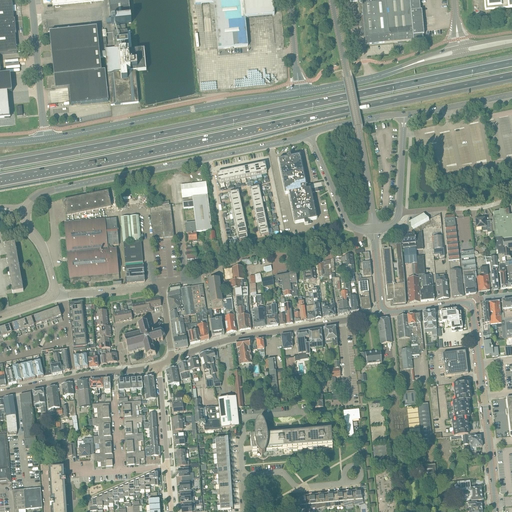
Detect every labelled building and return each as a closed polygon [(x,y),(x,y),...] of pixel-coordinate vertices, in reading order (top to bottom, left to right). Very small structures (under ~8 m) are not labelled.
[(9,0),(7,0),(0,0),(0,93),(7,93),(12,92),(10,74),(1,75),(0,61),(0,55),(12,54),(17,54),(15,34),(14,19),(12,0),(9,0)] [(42,0),(43,5),(53,4),(53,5),(103,1),(103,0),(109,0),(109,2),(110,7),(109,7),(111,21),(112,20),(112,25),(131,24),(131,18),(128,0),(42,0)] [(194,0),(195,5),(214,3),(218,49),(248,46),(245,18),(274,16),(272,0),(194,0)] [(349,0),(350,2),(357,1),(361,38),(365,37),(365,38),(366,45),(398,42),(398,43),(402,43),(401,41),(405,41),(405,42),(414,41),(414,40),(422,39),(421,35),(424,35),(424,30),(423,30),(421,31),(413,31),(411,16),(420,15),(422,15),(422,11),(419,11),(418,0),(349,0)] [(511,7),(511,0),(484,0),(485,4),(487,6),(485,7),(489,9),(490,8),(491,9),(507,8),(508,7),(511,6),(511,7)] [(420,15),(411,16),(413,31),(421,31),(423,30),(422,15),(420,15)] [(144,49),(141,49),(128,51),(128,48),(128,47),(127,32),(126,32),(126,25),(115,26),(116,32),(113,32),(115,48),(108,49),(108,45),(107,46),(106,37),(103,38),(104,46),(104,49),(105,49),(111,106),(139,103),(136,71),(146,70),(144,49)] [(97,28),(50,33),(55,90),(70,88),(71,105),(108,102),(105,71),(101,71),(100,61),(97,28)] [(7,93),(0,93),(0,119),(10,118),(7,93)] [(325,186),(324,182),(306,186),(300,156),(294,157),(293,154),(287,155),(287,158),(278,160),(285,194),(289,194),(295,224),(304,222),(305,225),(311,224),(310,221),(316,219),(311,193),(319,191),(318,187),(325,186)] [(206,183),(181,186),(184,209),(194,208),(195,223),(192,223),(185,224),(186,234),(196,233),(196,232),(212,231),(206,183)] [(63,201),(66,216),(111,207),(108,192),(87,196),(87,194),(83,195),(84,197),(63,201)] [(153,239),(164,238),(174,237),(170,205),(150,208),(153,239)] [(511,215),(509,216),(508,209),(499,210),(499,211),(493,212),(494,217),(492,217),(493,221),(493,222),(494,232),(497,255),(498,255),(499,262),(499,267),(501,290),(511,288),(511,262),(511,263),(511,257),(509,257),(508,249),(511,248),(511,215)] [(138,215),(130,216),(121,217),(124,242),(141,241),(138,215)] [(459,260),(454,215),(446,216),(445,219),(444,220),(449,261),(459,260)] [(475,219),(476,224),(476,228),(481,227),(482,231),(487,230),(487,233),(492,232),(491,226),(490,221),(485,221),(484,218),(475,219)] [(415,243),(416,252),(422,251),(420,231),(430,225),(430,224),(428,221),(430,220),(414,229),(414,231),(415,243)] [(214,232),(212,232),(207,232),(208,242),(209,242),(210,255),(217,255),(217,254),(219,254),(218,241),(215,242),(215,241),(214,232)] [(203,240),(202,237),(197,237),(196,234),(188,234),(189,241),(193,241),(193,242),(197,242),(197,240),(203,240)] [(433,250),(444,249),(442,236),(431,238),(433,250)] [(484,254),(483,247),(479,247),(479,240),(474,240),(475,255),(484,254)] [(123,244),(125,264),(143,262),(141,242),(123,244)] [(17,259),(15,243),(4,245),(4,246),(5,245),(8,261),(17,259)] [(382,250),(387,301),(391,300),(392,305),(406,304),(406,303),(405,299),(401,249),(400,244),(395,245),(397,263),(392,263),(390,249),(388,249),(382,250)] [(194,248),(186,249),(187,260),(196,259),(196,252),(194,252),(194,248)] [(418,276),(415,248),(403,250),(405,265),(412,264),(413,276),(418,276)] [(113,249),(68,253),(70,278),(118,274),(116,249),(113,249)] [(444,249),(433,250),(433,256),(436,256),(437,261),(440,260),(445,260),(444,249)] [(474,257),(474,252),(473,250),(460,252),(466,295),(476,294),(476,292),(473,271),(476,270),(474,257)] [(432,276),(431,275),(425,276),(423,258),(416,258),(418,277),(421,277),(423,292),(420,292),(421,302),(434,301),(432,276)] [(485,258),(485,259),(486,264),(489,264),(490,272),(492,291),(499,290),(497,272),(497,267),(497,258),(491,259),(491,258),(485,258)] [(11,277),(20,275),(17,259),(8,261),(11,277)] [(145,282),(143,262),(125,264),(127,284),(145,282)] [(363,270),(371,270),(370,262),(362,263),(363,270)] [(230,283),(231,289),(232,289),(233,298),(235,297),(239,331),(240,331),(250,330),(251,330),(248,307),(248,303),(248,287),(241,288),(240,280),(244,280),(243,271),(242,266),(232,267),(233,275),(234,280),(229,281),(230,283)] [(353,266),(348,267),(349,272),(346,273),(346,275),(353,274),(354,274),(353,266)] [(479,293),(490,291),(487,267),(480,268),(480,274),(483,273),(484,276),(476,277),(479,293)] [(452,297),(464,296),(461,269),(449,271),(452,297)] [(290,281),(289,274),(275,277),(276,284),(278,284),(278,282),(282,282),(283,292),(284,292),(285,297),(291,296),(291,291),(290,281)] [(12,293),(23,291),(20,275),(11,277),(13,293),(12,293)] [(261,280),(262,282),(262,288),(274,285),(273,277),(261,280)] [(420,302),(420,297),(418,277),(408,278),(409,298),(409,303),(420,302)] [(371,278),(361,279),(358,279),(359,294),(364,294),(364,297),(360,297),(362,311),(371,309),(370,303),(374,303),(371,278)] [(208,281),(212,310),(223,308),(227,334),(236,332),(234,315),(233,315),(231,298),(221,299),(220,284),(219,279),(208,281)] [(203,285),(190,287),(188,288),(184,288),(181,289),(185,312),(181,312),(181,311),(170,313),(173,341),(175,351),(179,351),(179,349),(188,348),(188,345),(187,343),(182,317),(195,315),(195,314),(194,310),(206,309),(206,308),(203,285)] [(168,293),(168,294),(168,298),(167,298),(170,312),(170,313),(181,311),(181,312),(185,312),(181,289),(174,291),(173,290),(172,291),(172,292),(169,292),(168,293)] [(341,299),(344,315),(350,314),(348,303),(347,303),(346,298),(348,298),(347,291),(340,292),(341,299)] [(256,296),(257,309),(259,328),(266,328),(266,327),(265,316),(263,316),(263,313),(265,313),(264,309),(263,295),(256,296)] [(153,308),(161,306),(160,298),(145,301),(145,303),(132,305),(134,314),(136,313),(136,315),(150,312),(150,311),(153,311),(153,308)] [(312,298),(305,299),(307,317),(307,321),(315,320),(315,319),(312,298)] [(302,300),(298,300),(300,311),(301,322),(307,321),(307,317),(306,317),(304,302),(302,302),(302,300)] [(511,300),(504,301),(502,301),(504,320),(505,327),(505,330),(506,338),(511,337),(511,300)] [(499,302),(488,303),(490,326),(491,332),(492,332),(497,331),(497,328),(501,327),(502,339),(506,339),(506,338),(505,330),(505,327),(504,320),(501,321),(499,302)] [(284,304),(284,308),(286,325),(293,324),(291,303),(284,304)] [(484,319),(481,319),(483,333),(483,336),(490,335),(489,324),(490,323),(488,309),(487,304),(482,304),(483,305),(483,308),(484,319)] [(277,321),(276,310),(276,305),(265,306),(266,317),(267,321),(267,322),(268,327),(278,326),(277,321)] [(286,325),(284,308),(280,309),(281,316),(278,316),(278,321),(279,320),(280,326),(286,325)] [(207,313),(206,309),(194,310),(195,314),(196,314),(198,325),(200,337),(199,337),(200,342),(209,340),(208,334),(207,324),(207,320),(206,313),(207,313)] [(456,309),(438,312),(440,323),(447,322),(447,323),(446,323),(449,326),(450,325),(451,325),(452,332),(463,331),(460,313),(459,313),(456,311),(456,309)] [(212,310),(209,310),(210,321),(212,337),(224,335),(222,320),(213,321),(212,316),(211,315),(211,312),(212,312),(211,310),(212,310)] [(435,312),(423,314),(425,333),(432,332),(432,335),(437,335),(435,312)] [(420,314),(407,316),(410,338),(412,356),(419,355),(419,351),(424,350),(420,314)] [(407,316),(396,317),(399,339),(410,338),(407,316)] [(391,346),(391,343),(392,343),(389,318),(377,320),(381,345),(387,344),(388,347),(389,348),(390,348),(391,346)] [(138,324),(137,324),(137,325),(138,325),(140,332),(124,336),(123,335),(123,336),(124,337),(125,341),(124,341),(124,342),(125,342),(127,348),(126,348),(126,349),(127,349),(128,353),(128,355),(129,354),(144,350),(146,356),(145,357),(146,358),(147,357),(155,355),(156,355),(155,354),(152,344),(156,343),(156,342),(162,340),(163,341),(163,340),(164,337),(165,337),(165,336),(164,336),(163,333),(164,333),(164,332),(163,333),(160,331),(160,330),(159,331),(157,332),(156,331),(156,328),(149,330),(147,323),(147,322),(147,321),(146,322),(138,324)] [(200,342),(199,337),(198,331),(195,332),(193,324),(190,325),(191,332),(192,331),(195,344),(200,342)] [(333,348),(338,347),(337,339),(335,327),(324,329),(326,341),(332,340),(333,348)] [(321,330),(308,332),(309,338),(310,350),(322,348),(322,338),(322,335),(321,330)] [(309,338),(308,332),(296,334),(297,339),(299,357),(306,356),(306,355),(310,355),(308,344),(306,344),(306,341),(304,342),(304,338),(309,338)] [(292,334),(281,336),(283,350),(291,349),(291,348),(293,347),(291,340),(293,339),(292,334)] [(263,339),(256,340),(258,352),(260,352),(260,354),(264,353),(263,339)] [(236,343),(237,349),(240,365),(252,364),(250,347),(249,341),(236,343)] [(485,350),(486,355),(489,354),(492,353),(492,357),(498,356),(497,348),(494,349),(493,345),(490,345),(490,343),(485,343),(485,350)] [(17,383),(22,382),(24,381),(36,379),(38,378),(43,377),(44,377),(40,361),(39,354),(41,349),(40,348),(38,347),(33,356),(34,363),(13,367),(11,361),(4,363),(6,371),(9,385),(17,383)] [(61,366),(62,372),(70,371),(69,366),(67,350),(61,351),(62,353),(62,354),(63,366),(61,366)] [(206,353),(199,355),(200,357),(201,359),(203,367),(205,374),(210,372),(209,370),(210,370),(211,370),(212,374),(214,380),(216,380),(215,374),(214,368),(213,364),(214,364),(213,361),(216,361),(213,351),(210,352),(206,353)] [(362,365),(367,365),(382,363),(380,352),(361,354),(362,365)] [(443,355),(445,377),(468,374),(468,373),(467,370),(467,365),(466,365),(466,361),(465,352),(443,355)] [(44,377),(52,375),(62,373),(62,372),(61,366),(59,354),(54,355),(56,365),(55,366),(54,363),(50,363),(50,366),(51,368),(48,369),(46,369),(45,370),(44,370),(44,372),(44,377)] [(86,355),(74,357),(75,369),(80,369),(80,368),(83,368),(88,368),(86,355)] [(192,360),(187,362),(189,371),(193,370),(193,373),(195,373),(197,372),(196,369),(200,368),(197,359),(192,360)] [(287,402),(286,389),(284,370),(274,371),(273,359),(275,359),(268,360),(268,365),(269,368),(269,373),(272,403),(287,402)] [(187,362),(178,364),(178,367),(182,381),(190,379),(191,379),(191,378),(190,378),(190,375),(189,371),(187,362)] [(340,376),(339,362),(334,362),(335,369),(328,369),(329,378),(340,376)] [(176,367),(165,370),(168,386),(179,383),(176,367)] [(236,371),(233,372),(236,397),(237,408),(243,408),(239,371),(238,371),(238,369),(237,369),(237,368),(237,367),(235,367),(236,371)] [(153,376),(146,378),(143,378),(146,400),(156,399),(153,376)] [(335,378),(329,378),(330,391),(339,390),(338,386),(336,386),(335,378)] [(91,406),(89,385),(89,380),(77,381),(78,391),(77,392),(79,408),(91,406)] [(118,380),(118,381),(116,382),(116,385),(118,385),(118,391),(124,391),(124,380),(118,380)] [(455,437),(463,436),(468,435),(467,431),(469,430),(469,427),(467,428),(466,425),(468,425),(468,422),(466,422),(465,418),(468,418),(468,413),(470,413),(469,410),(467,410),(467,408),(469,407),(469,404),(466,405),(466,401),(469,400),(469,396),(471,396),(470,392),(468,393),(468,390),(470,390),(470,387),(468,387),(467,383),(454,384),(455,389),(454,389),(455,401),(453,402),(454,406),(453,406),(454,419),(452,419),(453,423),(452,423),(453,432),(454,432),(455,437)] [(57,387),(46,389),(49,410),(60,408),(57,387)] [(436,387),(430,387),(433,419),(439,418),(436,387)] [(47,417),(46,413),(43,390),(33,392),(35,409),(41,408),(42,414),(44,413),(45,418),(47,417)] [(416,392),(402,393),(403,407),(407,407),(417,405),(416,392)] [(37,449),(31,398),(31,393),(30,393),(20,396),(25,439),(24,439),(26,450),(37,449)] [(313,413),(315,413),(321,412),(321,408),(320,408),(323,408),(322,396),(314,396),(315,409),(315,408),(315,409),(313,409),(313,413)] [(13,397),(4,399),(6,417),(8,433),(8,436),(16,435),(17,432),(16,416),(13,397)] [(222,429),(234,428),(239,427),(237,408),(236,397),(218,399),(219,404),(219,407),(209,408),(209,407),(205,407),(207,421),(202,421),(200,399),(194,400),(194,405),(195,416),(196,423),(195,423),(195,424),(200,423),(200,426),(201,427),(203,427),(204,426),(204,432),(222,430),(222,429)] [(124,412),(136,411),(136,406),(141,405),(141,401),(128,402),(125,402),(122,403),(123,406),(124,406),(124,408),(124,412)] [(177,414),(179,414),(179,413),(183,413),(182,401),(172,402),(172,403),(174,402),(174,406),(173,406),(174,414),(177,413),(177,414)] [(109,409),(109,407),(110,407),(110,403),(105,404),(92,405),(92,409),(97,408),(97,413),(109,413),(109,409)] [(417,405),(421,445),(432,444),(428,404),(417,405)] [(68,418),(67,411),(67,406),(62,407),(63,416),(60,416),(60,419),(68,418)] [(344,411),(347,439),(353,438),(353,435),(351,421),(352,419),(359,419),(358,413),(358,410),(344,411)] [(125,415),(125,417),(123,417),(124,421),(142,419),(142,416),(136,416),(136,411),(124,412),(125,415)] [(109,413),(97,413),(97,419),(92,419),(92,423),(111,422),(111,418),(109,418),(109,416),(109,413)] [(156,428),(155,414),(148,415),(149,423),(145,423),(143,423),(144,425),(144,430),(149,430),(149,429),(156,428)] [(142,423),(142,419),(124,421),(124,424),(125,424),(125,426),(126,430),(137,429),(137,424),(142,423)] [(252,452),(251,452),(250,454),(249,455),(250,456),(251,457),(252,458),(258,457),(259,458),(261,459),(263,459),(265,459),(266,458),(267,456),(333,451),(331,428),(324,429),(322,429),(322,431),(320,431),(320,429),(319,429),(318,430),(304,431),(302,431),(302,433),(300,433),(300,431),(299,431),(298,431),(284,432),(282,432),(282,433),(282,434),(280,435),(280,433),(279,433),(277,433),(267,434),(267,431),(266,428),(264,424),(262,421),(261,420),(260,419),(259,419),(258,420),(257,421),(256,425),(255,430),(254,435),(251,435),(251,446),(252,452)] [(111,422),(92,423),(93,427),(98,426),(98,431),(110,431),(110,427),(110,425),(111,425),(111,422)] [(126,430),(126,435),(125,435),(125,439),(143,437),(143,434),(138,434),(137,429),(126,430)] [(110,431),(98,431),(99,437),(93,437),(94,441),(112,440),(112,436),(111,436),(110,434),(110,431)] [(0,484),(11,483),(6,433),(0,433),(0,484)] [(176,445),(179,445),(185,444),(184,437),(186,437),(185,433),(177,434),(178,438),(176,438),(176,445)] [(143,437),(125,439),(125,442),(126,442),(126,444),(127,448),(139,447),(138,441),(144,441),(143,437)] [(476,448),(482,448),(481,443),(480,443),(480,437),(476,438),(475,438),(469,438),(469,444),(470,444),(471,450),(472,452),(475,451),(476,450),(476,448)] [(112,440),(94,441),(94,445),(99,444),(100,449),(111,449),(111,445),(111,443),(112,443),(112,440)] [(157,442),(150,442),(151,448),(145,448),(145,452),(146,457),(151,456),(158,456),(158,455),(160,455),(160,447),(158,447),(157,442)] [(89,452),(93,452),(92,443),(84,444),(85,447),(80,448),(80,453),(80,454),(80,457),(89,456),(89,452)] [(64,445),(65,448),(66,457),(72,457),(72,458),(76,457),(75,444),(64,445)] [(127,451),(127,453),(126,453),(126,457),(145,455),(144,452),(139,452),(139,447),(127,448),(127,451)] [(111,449),(100,449),(100,455),(95,455),(95,459),(113,457),(113,454),(112,454),(112,452),(111,449)] [(178,459),(185,458),(185,454),(188,454),(188,451),(177,452),(178,459)] [(145,459),(145,455),(126,457),(126,460),(128,460),(128,462),(128,466),(138,465),(140,465),(139,459),(145,459)] [(113,461),(113,457),(95,459),(95,460),(95,462),(100,462),(101,467),(113,467),(112,463),(112,461),(113,461)] [(185,458),(178,459),(178,467),(189,466),(189,462),(186,462),(185,458)] [(436,478),(435,465),(423,466),(424,479),(436,478)] [(49,469),(49,471),(48,471),(49,486),(50,486),(51,499),(50,499),(50,506),(50,511),(66,511),(66,505),(68,505),(68,504),(68,502),(66,502),(65,485),(67,485),(67,482),(66,482),(66,480),(65,480),(64,468),(49,469)] [(194,479),(193,473),(188,473),(188,469),(178,470),(179,477),(182,477),(182,480),(194,479)] [(158,473),(155,473),(155,472),(152,474),(152,475),(149,476),(150,486),(158,485),(158,473)] [(193,490),(190,490),(189,486),(193,486),(192,480),(194,480),(194,479),(182,480),(182,484),(180,484),(180,487),(179,487),(179,491),(180,491),(183,491),(193,490)] [(464,482),(460,482),(461,490),(460,490),(461,496),(471,495),(471,501),(482,500),(480,488),(471,489),(470,481),(464,481),(464,482)] [(24,490),(25,510),(42,508),(40,488),(24,490)] [(25,511),(25,510),(24,490),(13,491),(14,511),(25,511)] [(352,491),(353,506),(353,505),(362,502),(362,500),(362,496),(363,496),(363,493),(362,493),(362,490),(356,491),(356,493),(352,493),(352,491)] [(194,501),(193,501),(193,497),(194,497),(193,491),(183,491),(183,495),(181,495),(181,499),(180,499),(180,502),(181,502),(181,503),(184,502),(194,501)] [(353,506),(352,491),(347,492),(347,494),(343,494),(343,492),(344,507),(344,506),(353,503),(353,506)] [(344,507),(343,492),(338,493),(338,495),(334,495),(334,493),(333,493),(335,508),(335,507),(344,504),(344,507)] [(324,494),(326,509),(326,508),(334,505),(335,508),(333,493),(329,494),(329,495),(325,496),(324,494)] [(315,495),(316,510),(316,508),(325,506),(325,509),(326,509),(324,494),(319,494),(319,496),(315,497),(315,495)] [(306,496),(307,509),(316,507),(316,510),(315,495),(310,495),(310,497),(306,498),(306,496)] [(307,509),(306,496),(301,496),(301,498),(296,499),(298,511),(298,510),(307,508),(307,511),(307,509)] [(94,499),(94,501),(91,501),(91,504),(89,504),(90,509),(90,511),(98,511),(97,499),(97,498),(94,499)] [(184,502),(184,506),(182,506),(182,509),(181,511),(191,511),(191,508),(195,508),(194,501),(184,502)] [(469,511),(483,510),(482,507),(481,506),(481,504),(476,504),(476,503),(468,504),(469,511)]
